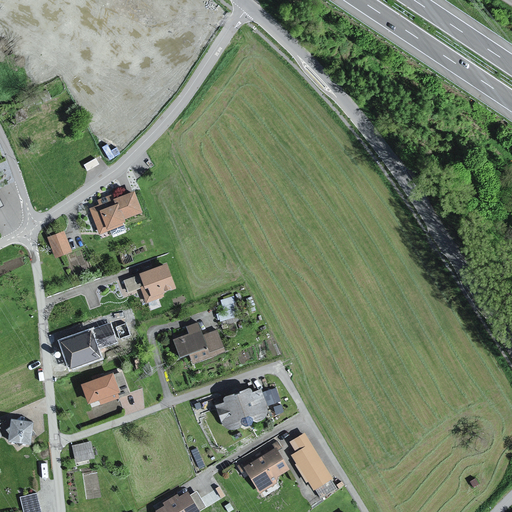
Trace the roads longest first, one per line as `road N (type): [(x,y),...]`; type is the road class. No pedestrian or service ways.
road 1 (unclassified): [(511,339),(349,105),(249,4)]
road 2 (residential): [(365,511),(277,369),(57,444)]
road 3 (residential): [(249,4),(154,132),(31,231)]
road 4 (residential): [(31,231),(57,444)]
road 5 (motorway): [(360,0),(511,101)]
